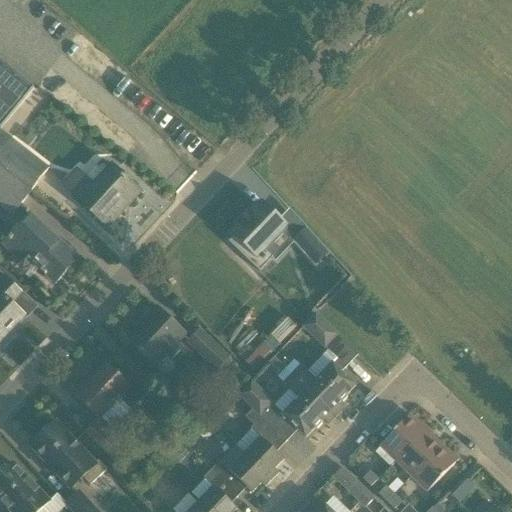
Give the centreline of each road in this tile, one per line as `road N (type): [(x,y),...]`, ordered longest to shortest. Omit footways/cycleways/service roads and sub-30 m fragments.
road 1 (residential): [(0,407),(384,0)]
road 2 (residential): [(511,471),(414,376),(282,511)]
